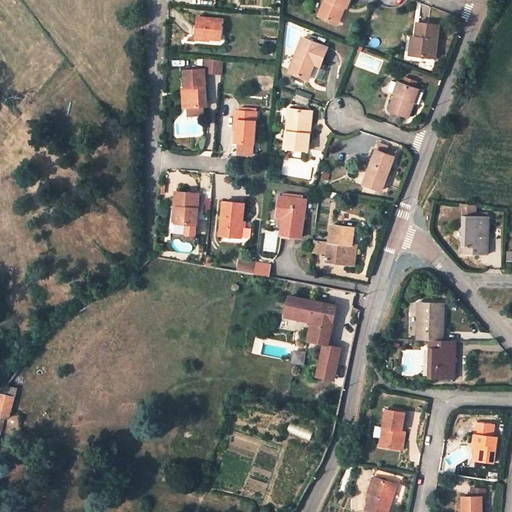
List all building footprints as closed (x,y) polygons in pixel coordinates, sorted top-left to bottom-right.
[(339,3),(345,6),(347,6),(349,0),(324,0),(319,15),(332,20),(339,3)] [(339,23),(345,6),(339,3),(332,20),(339,23)] [(223,18),(197,15),(195,35),(221,37),(223,18)] [(418,22),(416,36),(414,54),(435,57),(438,34),(440,24),(418,22)] [(303,37),(298,50),(304,52),(309,39),(303,37)] [(328,46),(309,39),(304,52),(298,50),(290,71),(305,77),(311,61),(315,63),(321,65),(328,46)] [(222,58),(206,56),(205,68),(221,70),(222,58)] [(311,61),(305,77),(308,78),(315,63),(311,61)] [(316,66),(313,77),(319,79),(322,67),(316,66)] [(205,68),(184,69),(185,90),(186,106),(188,106),(204,105),(207,105),(205,68)] [(405,78),(403,82),(415,87),(417,82),(405,78)] [(390,108),(409,115),(414,101),(419,89),(415,87),(403,82),(399,81),(395,92),(396,93),(390,108)] [(423,90),(419,89),(414,101),(419,103),(423,90)] [(311,101),(300,96),(297,102),(309,107),(311,101)] [(279,125),(287,126),(289,108),(281,107),(279,125)] [(310,132),(304,132),(307,110),(289,108),(287,126),(285,147),(308,149),(310,132)] [(257,111),(238,110),(237,128),(236,142),(240,142),(254,143),(255,143),(257,111)] [(254,143),(240,142),(239,153),(253,154),(254,143)] [(394,156),(377,149),(364,182),(382,189),(394,156)] [(175,206),(178,206),(177,222),(190,223),(198,224),(200,193),(176,191),(175,206)] [(302,199),(284,196),(280,196),(278,210),(284,211),(283,217),(281,233),(301,236),(306,199),(302,199)] [(223,201),(220,235),(242,236),(244,203),(223,201)] [(463,253),(486,254),(487,239),(484,239),(485,232),(489,232),(489,217),(464,216),(463,253)] [(198,224),(190,223),(189,233),(198,234),(198,224)] [(347,263),(349,243),(352,244),(354,226),(332,224),(330,242),(330,243),(330,245),(330,246),(328,261),(347,263)] [(356,244),(352,244),(349,243),(347,263),(353,263),(356,244)] [(256,262),(239,259),(238,270),(255,273),(256,262)] [(268,276),(270,263),(256,262),(255,273),(268,276)] [(326,345),(335,307),(289,297),(285,313),(316,320),(311,342),(326,345)] [(431,340),(442,340),(442,324),(440,324),(440,317),(444,317),(445,302),(419,302),(419,340),(431,340)] [(444,340),(442,340),(431,340),(430,378),(455,379),(455,364),(451,364),(451,357),(453,357),(454,340),(444,340)] [(326,345),(311,342),(305,371),(324,376),(331,346),(326,345)] [(0,414),(10,417),(15,396),(1,393),(0,396),(0,414)] [(406,410),(387,407),(382,444),(398,446),(400,433),(402,433),(403,428),(406,410)] [(497,424),(479,421),(476,445),(477,446),(476,458),(496,461),(499,436),(495,435),(497,424)] [(400,433),(398,446),(403,447),(406,429),(403,428),(402,433),(400,433)] [(368,500),(370,500),(372,492),(375,493),(380,476),(375,475),(368,500)] [(375,493),(372,492),(370,500),(368,508),(381,511),(390,511),(399,482),(380,476),(375,493)] [(465,495),(465,511),(485,511),(485,487),(471,487),(471,495),(465,495)]
